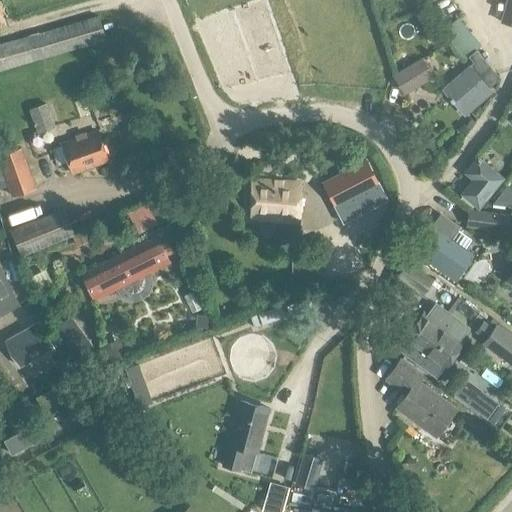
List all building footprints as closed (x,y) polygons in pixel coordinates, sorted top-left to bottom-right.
[(511,25),(511,0),(506,0),(499,22),(511,25)] [(0,69),(104,40),(97,15),(0,42),(0,69)] [(499,77),(476,49),(468,56),(485,76),(481,80),(487,87),(499,77)] [(440,80),(456,70),(447,57),(432,67),(440,80)] [(413,64),(394,75),(402,90),(402,91),(405,96),(425,84),(413,64)] [(487,87),(481,80),(468,66),(443,88),(464,113),(490,91),(487,87)] [(423,120),(436,112),(429,98),(415,106),(423,120)] [(54,127),(46,102),(28,109),(36,133),(54,127)] [(63,146),(53,149),(59,166),(69,163),(72,171),(106,159),(97,134),(63,146)] [(21,147),(0,154),(0,165),(7,184),(11,195),(36,186),(21,147)] [(474,180),(462,194),(478,207),(502,179),(477,158),(466,173),(474,180)] [(322,182),(342,220),(384,198),(365,160),(322,182)] [(73,187),(109,173),(105,163),(69,177),(73,187)] [(251,179),(248,215),(295,219),(298,183),(251,179)] [(511,191),(506,187),(492,205),(509,207),(511,208),(511,191)] [(10,228),(18,251),(19,254),(74,233),(64,207),(10,228)] [(469,209),(467,225),(507,231),(509,214),(469,209)] [(441,215),(416,252),(456,279),(471,256),(447,239),(456,226),(441,215)] [(85,231),(72,236),(76,246),(89,241),(85,231)] [(81,274),(93,298),(168,261),(156,237),(81,274)] [(322,259),(310,260),(310,272),(304,272),(305,285),(323,285),(322,259)] [(401,278),(395,286),(408,296),(414,288),(422,294),(432,281),(408,262),(398,275),(401,278)] [(0,313),(17,305),(5,282),(0,271),(0,313)] [(43,283),(32,290),(40,303),(51,297),(43,283)] [(330,317),(332,304),(319,302),(317,315),(330,317)] [(407,342),(401,350),(418,363),(444,327),(452,315),(436,303),(427,315),(424,313),(405,340),(407,342)] [(281,305),(251,317),(255,327),(285,315),(281,305)] [(196,315),(195,327),(207,329),(208,316),(196,315)] [(444,327),(418,363),(437,377),(443,369),(463,341),(460,339),(469,327),(452,315),(444,327)] [(69,316),(53,328),(78,362),(94,350),(69,316)] [(18,367),(55,345),(40,319),(3,340),(18,367)] [(511,338),(496,327),(484,343),(511,363),(511,338)] [(107,363),(125,355),(118,338),(99,346),(107,363)] [(70,355),(56,363),(64,379),(79,372),(70,355)] [(435,435),(455,408),(416,380),(421,374),(400,359),(387,377),(407,392),(396,407),(435,435)] [(138,365),(126,369),(140,406),(152,402),(138,365)] [(77,377),(38,396),(44,408),(55,402),(63,418),(90,404),(77,377)] [(482,391),(470,407),(486,419),(497,403),(482,391)] [(238,401),(227,445),(226,444),(221,464),(239,469),(244,449),(256,452),(267,408),(238,401)] [(6,440),(13,454),(41,439),(22,402),(10,408),(22,432),(6,440)] [(101,405),(84,413),(90,426),(106,418),(101,405)] [(321,460),(304,455),(295,484),(312,489),(321,460)]
